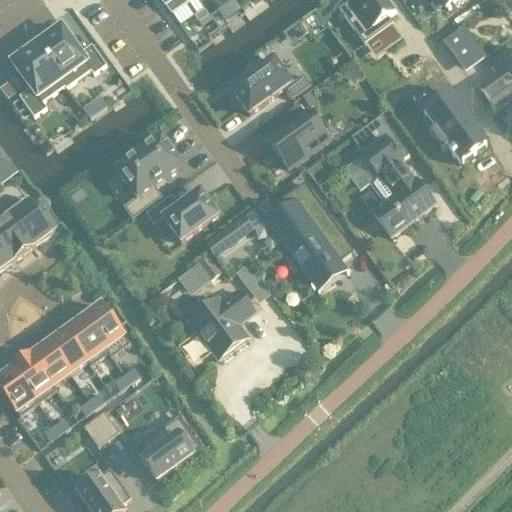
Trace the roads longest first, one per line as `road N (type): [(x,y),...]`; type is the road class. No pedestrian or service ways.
road 1 (unclassified): [(217,511),(511,226)]
road 2 (residential): [(110,0),(255,200)]
road 3 (unknown): [(266,0),(164,74)]
